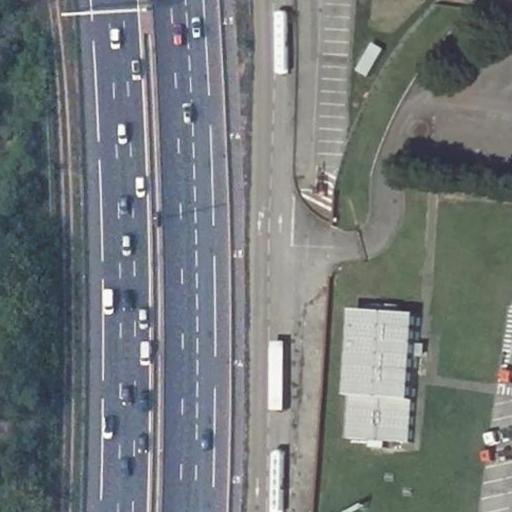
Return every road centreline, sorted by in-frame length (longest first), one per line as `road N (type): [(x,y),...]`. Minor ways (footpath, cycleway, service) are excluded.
road 1 (track): [(53,0),(69,329),(64,511)]
road 2 (trunk): [(116,0),(126,150),(125,511)]
road 3 (unclassified): [(263,0),(269,66),(262,511)]
road 4 (trunk): [(188,511),(186,135),(177,0)]
